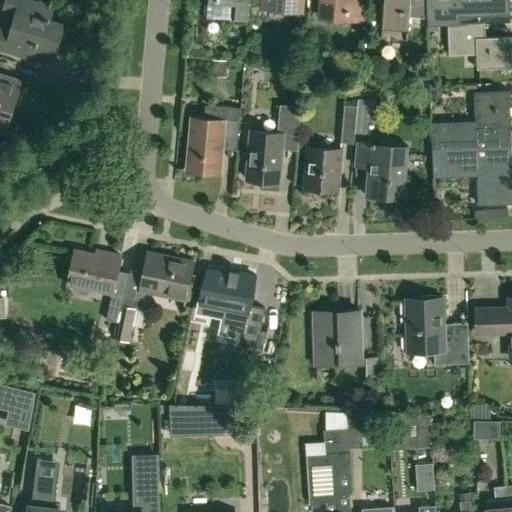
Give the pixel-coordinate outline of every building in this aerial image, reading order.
[(54,8),(29,0),(6,0),(4,7),(17,11),(10,31),(0,27),(0,47),(25,55),(29,43),(55,51),(63,24),(50,20),(54,8)] [(202,0),(202,1),(204,1),(203,16),(221,18),(222,17),(249,19),(250,0),(202,0)] [(301,0),(266,0),(266,7),(301,10),(301,0)] [(321,0),(320,15),(361,19),(362,0),(321,0)] [(427,17),(427,2),(411,1),(411,0),(384,0),(382,29),(408,31),(409,16),(427,17)] [(426,0),(427,2),(427,17),(428,25),(448,24),(457,23),(457,16),(510,14),(509,0),(426,0)] [(457,23),(448,24),(449,54),(477,53),(477,68),(511,67),(511,36),(485,36),(485,22),(457,23)] [(212,76),(226,76),(226,60),(212,59),(212,76)] [(0,118),(9,121),(22,79),(0,72),(0,118)] [(433,99),(440,99),(443,96),(443,87),(433,87),(433,99)] [(479,123),(431,125),(432,149),(511,145),(511,128),(511,129),(510,90),(478,91),(479,123)] [(357,107),(355,133),(366,134),(369,101),(358,100),(357,107)] [(192,117),(187,169),(220,172),(222,149),(237,150),(241,107),(205,104),(204,118),(192,117)] [(297,149),(301,107),(281,105),(278,133),(251,130),(246,178),(279,181),(282,148),(297,149)] [(343,106),(340,143),(354,144),(357,107),(343,106)] [(14,142),(2,138),(0,145),(0,148),(7,150),(14,142)] [(408,145),(358,141),(356,166),(374,167),(371,191),(403,194),(408,145)] [(511,145),(432,149),(433,173),(481,172),(482,204),(511,202),(511,145)] [(308,146),(305,186),(338,189),(341,149),(308,146)] [(75,249),(68,282),(113,292),(121,255),(107,252),(106,256),(75,249)] [(131,269),(124,298),(120,322),(116,338),(126,340),(132,307),(142,309),(146,290),(186,298),(193,265),(166,259),(166,256),(148,252),(144,271),(131,269)] [(202,301),(200,310),(226,315),(224,322),(238,325),(235,337),(233,347),(261,353),(266,331),(257,330),(258,325),(261,326),(265,308),(249,304),(255,274),(239,271),(240,270),(230,268),(229,272),(209,268),(202,301)] [(120,322),(124,298),(111,295),(106,319),(120,322)] [(443,299),(406,300),(408,348),(434,348),(435,364),(469,363),(468,332),(444,332),(443,299)] [(511,306),(477,308),(478,332),(510,331),(511,357),(511,306)] [(311,333),(316,333),(317,363),(360,362),(359,310),(315,311),(315,321),(310,321),(311,333)] [(380,359),(366,359),(366,376),(381,376),(380,359)] [(488,404),(470,404),(471,417),(488,416),(488,404)] [(171,438),(186,438),(185,407),(169,407),(171,438)] [(232,408),(233,436),(256,435),(255,408),(232,408)] [(390,451),(433,448),(430,414),(388,412),(390,451)] [(360,413),(348,414),(349,423),(350,447),(363,446),(360,413)] [(443,431),(442,422),(432,422),(432,432),(443,431)] [(499,422),(483,422),(483,439),(499,439),(499,422)] [(327,511),(343,511),(344,511),(351,511),(350,491),(352,491),(349,447),(350,447),(349,423),(326,424),(327,440),(306,441),(307,454),(310,503),(327,502),(327,511)] [(158,497),(157,469),(143,469),(144,497),(158,497)] [(55,480),(35,478),(32,506),(23,504),(21,511),(63,511),(64,509),(51,508),(55,480)] [(507,511),(507,506),(505,486),(491,487),(493,507),(488,508),(487,511),(507,511)] [(472,511),(471,500),(478,499),(477,492),(459,493),(461,511),(472,511)] [(0,501),(0,511),(7,511),(9,504),(0,501)]
